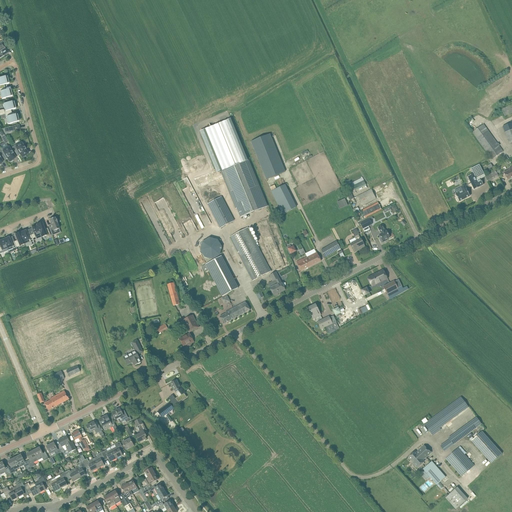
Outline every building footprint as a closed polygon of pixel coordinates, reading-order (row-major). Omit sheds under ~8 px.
[(0,89),(5,88),(4,85),(9,84),(7,77),(0,78),(0,89)] [(2,99),(12,96),(10,89),(6,91),(5,88),(0,89),(0,94),(2,99)] [(0,115),(5,115),(11,113),(11,110),(16,109),(14,102),(3,105),(5,111),(3,111),(3,110),(2,110),(0,110),(0,115)] [(511,104),(501,110),(505,117),(511,113),(511,104)] [(12,116),(11,113),(5,115),(6,118),(7,118),(8,124),(19,121),(17,115),(12,116)] [(231,119),(201,131),(218,172),(222,171),(223,174),(249,163),(248,160),(231,119)] [(489,158),(490,157),(492,160),(503,152),(483,125),(472,133),(489,156),(488,157),(489,158)] [(9,143),(4,135),(1,137),(5,145),(9,143)] [(269,135),(251,143),(266,180),(285,173),(269,135)] [(20,142),(12,147),(18,157),(18,156),(20,155),(22,158),(22,157),(23,158),(26,156),(25,155),(28,154),(25,150),(24,148),(24,147),(20,142)] [(7,159),(9,162),(10,162),(10,163),(13,161),(13,160),(15,158),(13,154),(11,152),(8,146),(2,150),(1,149),(0,149),(0,152),(5,160),(7,159)] [(249,163),(223,174),(236,206),(236,207),(238,211),(241,218),(267,208),(249,163)] [(473,174),(468,177),(474,190),(481,187),(480,186),(483,185),(480,179),(485,177),(479,165),(471,169),(473,174)] [(486,176),(489,182),(499,177),(496,171),(486,176)] [(188,177),(178,182),(188,203),(198,198),(188,177)] [(278,187),(285,184),(282,178),(275,182),(278,187)] [(356,191),(366,186),(368,188),(370,187),(368,185),(369,185),(368,184),(369,184),(367,180),(364,182),(363,180),(353,186),(356,191)] [(285,185),(271,192),(282,214),(296,207),(285,185)] [(463,191),(456,195),(459,202),(470,196),(464,186),(461,188),(463,191)] [(371,189),(358,196),(362,205),(376,198),(371,189)] [(207,205),(220,229),(234,221),(222,197),(207,205)] [(337,201),(340,209),(348,205),(345,198),(337,201)] [(378,202),(361,211),(365,218),(381,210),(378,202)] [(369,219),(360,223),(363,229),(372,225),(370,221),(373,219),(372,217),(369,218),(369,219)] [(52,234),(55,233),(54,231),(59,229),(57,223),(57,222),(56,219),(55,218),(54,218),(53,218),(50,219),(49,220),(51,224),(51,226),(48,227),(52,234)] [(42,223),(36,225),(41,237),(46,235),(47,237),(50,235),(47,228),(44,229),(42,223)] [(34,244),(33,241),(41,237),(36,225),(31,227),(34,234),(31,235),(34,244)] [(379,235),(380,237),(381,238),(380,239),(382,243),(387,240),(387,239),(390,238),(387,231),(386,231),(383,225),(378,228),(381,234),(379,235)] [(230,237),(238,252),(253,281),(271,271),(250,231),(251,230),(249,227),(230,237)] [(365,247),(362,242),(359,235),(359,234),(357,229),(352,232),(357,241),(351,244),(354,252),(355,252),(355,251),(360,249),(365,247)] [(25,230),(20,232),(25,244),(30,242),(31,245),(34,244),(31,235),(28,236),(25,230)] [(16,248),(25,244),(20,232),(14,234),(17,240),(14,242),(16,248)] [(8,236),(3,238),(8,251),(8,250),(13,248),(13,249),(16,248),(14,242),(11,243),(8,236)] [(222,247),(218,240),(210,238),(202,242),(200,250),(204,258),(213,260),(220,255),(222,247)] [(330,255),(326,248),(321,251),(325,258),(330,255)] [(321,261),(319,256),(317,252),(303,259),(302,259),(296,262),(301,271),(321,261)] [(226,291),(237,285),(223,260),(209,267),(217,282),(220,280),(226,291)] [(368,278),(372,287),(388,279),(383,270),(368,278)] [(270,288),(272,291),(274,296),(285,290),(276,273),(270,276),(273,281),(275,280),(278,284),(270,288)] [(383,287),(387,294),(398,288),(394,281),(383,287)] [(167,285),(173,306),(179,304),(174,283),(167,285)] [(224,293),(217,297),(226,313),(219,317),(223,324),(250,310),(245,302),(228,311),(226,306),(230,304),(224,293)] [(310,311),(310,313),(313,319),(321,315),(315,305),(312,306),(312,305),(307,308),(309,312),(310,311)] [(183,321),(189,333),(199,327),(192,315),(186,318),(182,312),(174,317),(177,324),(183,321)] [(327,317),(317,322),(321,329),(325,328),(328,334),(329,335),(340,329),(339,328),(336,322),(334,323),(330,324),(327,319),(327,317)] [(153,330),(156,335),(168,329),(166,324),(153,330)] [(194,342),(190,334),(179,339),(183,346),(187,344),(187,346),(194,342)] [(124,357),(123,357),(127,365),(131,363),(131,362),(133,362),(134,365),(137,364),(138,364),(141,363),(140,362),(141,362),(139,359),(137,355),(143,352),(137,340),(136,341),(137,341),(138,344),(134,346),(136,351),(127,355),(127,354),(123,356),(124,357)] [(66,371),(69,376),(80,371),(78,366),(66,371)] [(54,374),(57,382),(65,378),(61,371),(54,374)] [(176,380),(171,383),(175,393),(178,396),(175,398),(179,403),(186,396),(184,393),(185,392),(182,387),(180,384),(178,384),(176,380)] [(69,399),(67,395),(64,391),(55,396),(57,400),(57,399),(60,404),(69,399)] [(45,403),(46,406),(49,410),(60,404),(57,399),(57,400),(55,396),(50,399),(51,400),(45,403)] [(431,419),(424,424),(433,436),(441,430),(440,428),(468,407),(460,397),(431,419)] [(169,403),(158,412),(163,417),(174,409),(169,403)] [(121,412),(120,409),(112,413),(113,414),(110,416),(112,419),(115,418),(115,419),(120,417),(122,420),(124,419),(126,423),(131,420),(130,417),(128,418),(124,410),(121,412)] [(178,428),(186,422),(176,410),(168,416),(178,428)] [(112,426),(114,429),(116,428),(114,422),(111,424),(107,416),(99,419),(103,427),(105,430),(109,428),(109,427),(112,426)] [(450,439),(440,445),(444,450),(483,425),(478,417),(448,436),(450,439)] [(140,419),(134,422),(137,427),(139,430),(140,433),(135,436),(137,439),(139,443),(146,439),(144,436),(145,435),(145,434),(147,432),(143,424),(140,419)] [(105,437),(104,434),(101,429),(98,430),(94,422),(86,426),(90,433),(95,430),(97,434),(99,433),(101,436),(102,438),(105,437)] [(127,425),(124,427),(130,438),(133,437),(127,425)] [(72,434),(74,438),(75,440),(78,439),(80,442),(85,453),(90,450),(84,437),(83,438),(79,430),(72,434)] [(483,431),(472,440),(491,463),(503,454),(483,431)] [(69,453),(73,451),(75,454),(77,452),(76,449),(72,441),(70,443),(66,436),(58,440),(62,447),(65,445),(69,453)] [(133,446),(131,441),(130,439),(122,443),(126,450),(131,447),(130,447),(133,445),(133,446)] [(116,447),(112,449),(117,459),(123,455),(120,450),(123,448),(119,442),(114,445),(116,447)] [(47,446),(51,454),(55,452),(57,456),(62,453),(58,445),(56,446),(54,443),(47,446)] [(408,457),(417,467),(424,461),(423,460),(430,453),(424,446),(416,453),(414,452),(408,457)] [(40,448),(33,451),(38,461),(42,458),(44,461),(49,459),(45,452),(42,453),(40,448)] [(445,459),(461,477),(474,466),(458,448),(445,459)] [(110,462),(117,459),(112,449),(107,452),(106,450),(101,453),(104,458),(107,457),(110,462)] [(34,463),(38,461),(33,451),(27,454),(30,460),(27,461),(31,468),(35,466),(34,463)] [(97,457),(93,459),(98,469),(104,465),(101,460),(104,458),(101,453),(96,455),(97,457)] [(26,470),(31,468),(27,461),(25,462),(21,455),(15,458),(19,467),(24,465),(26,470)] [(11,467),(9,468),(11,474),(16,472),(15,470),(19,467),(15,458),(8,461),(11,467)] [(79,467),(74,469),(80,479),(86,475),(84,473),(87,471),(86,468),(83,463),(82,461),(82,462),(80,459),(79,459),(80,462),(79,463),(79,465),(78,465),(79,467)] [(82,461),(83,463),(86,468),(89,467),(92,472),(98,469),(93,459),(89,462),(87,459),(82,461)] [(424,471),(421,474),(426,480),(429,477),(437,485),(439,483),(445,477),(432,461),(423,469),(424,471)] [(11,474),(9,468),(7,466),(5,467),(2,462),(0,463),(0,473),(1,475),(5,473),(7,476),(11,474)] [(145,472),(148,478),(155,474),(154,472),(155,471),(151,465),(145,469),(146,471),(145,472)] [(69,470),(64,473),(67,478),(70,477),(73,482),(80,479),(74,469),(70,472),(69,470)] [(59,475),(55,477),(56,479),(61,489),(67,485),(64,480),(67,478),(64,473),(59,475)] [(141,489),(143,492),(152,486),(151,484),(158,479),(155,474),(148,478),(144,480),(147,485),(141,489)] [(55,492),(61,489),(56,479),(55,477),(54,476),(50,479),(50,480),(46,482),(46,483),(49,488),(52,486),(55,492)] [(46,482),(43,477),(39,480),(39,481),(35,484),(40,493),(46,490),(43,484),(46,483),(46,482)] [(18,485),(13,488),(18,498),(25,494),(23,492),(26,490),(24,486),(21,481),(17,483),(18,485)] [(131,491),(133,495),(139,491),(137,487),(136,488),(133,481),(127,484),(131,491)] [(34,482),(29,484),(29,483),(24,486),(26,490),(27,493),(30,491),(33,497),(40,493),(35,484),(34,482)] [(130,496),(133,495),(131,491),(127,484),(126,483),(120,486),(123,490),(123,491),(125,494),(128,492),(130,496)] [(154,485),(152,486),(143,492),(144,494),(150,491),(151,491),(154,496),(158,494),(166,490),(166,489),(164,490),(161,485),(155,488),(154,485)] [(12,501),(18,498),(13,488),(9,490),(7,487),(2,490),(6,497),(9,496),(12,501)] [(457,487),(445,498),(456,509),(467,499),(457,487)] [(158,494),(161,500),(169,495),(166,490),(158,494)] [(115,491),(110,494),(116,505),(121,501),(115,491)] [(104,497),(106,502),(108,504),(110,508),(116,505),(110,494),(104,497)] [(127,505),(130,510),(133,508),(130,503),(127,497),(124,499),(127,505)] [(92,504),(96,511),(99,511),(103,510),(102,508),(98,501),(92,504)] [(171,501),(160,507),(162,510),(166,508),(167,511),(174,507),(171,501)]
